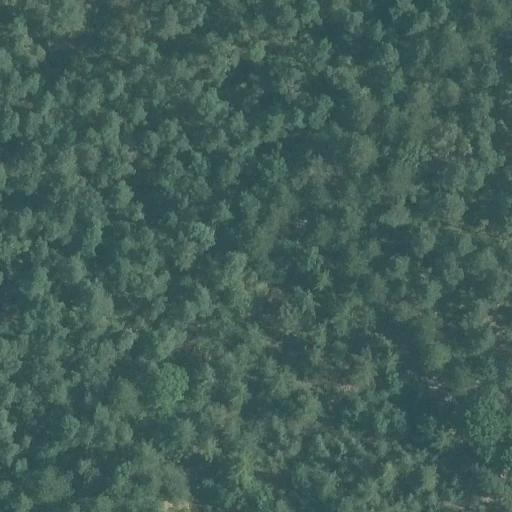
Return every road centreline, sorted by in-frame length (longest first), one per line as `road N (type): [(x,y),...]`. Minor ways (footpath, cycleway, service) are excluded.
road 1 (track): [(79,511),(300,248)]
road 2 (track): [(300,248),(316,201),(488,0)]
road 3 (track): [(511,474),(311,250),(300,248)]
